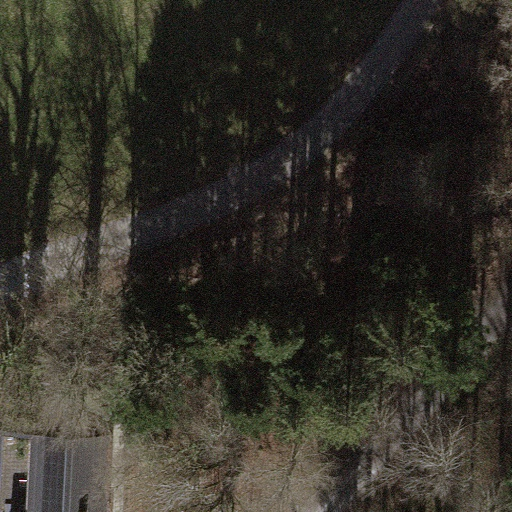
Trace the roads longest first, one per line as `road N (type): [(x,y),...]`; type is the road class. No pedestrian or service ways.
road 1 (track): [(41,272),(214,203),(278,167),(339,114),(425,0)]
road 2 (track): [(328,511),(511,288)]
